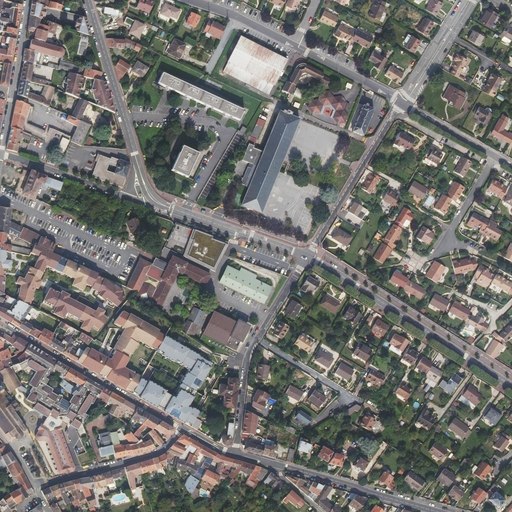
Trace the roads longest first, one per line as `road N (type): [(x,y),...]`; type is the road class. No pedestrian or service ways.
road 1 (secondary): [(511,385),(306,256)]
road 2 (residential): [(234,453),(251,345),(306,256)]
road 3 (secondary): [(0,322),(181,428)]
road 4 (residential): [(306,256),(402,103)]
road 5 (secondary): [(87,0),(137,164)]
road 6 (secondary): [(437,511),(275,464)]
road 7 (secondary): [(152,197),(306,256)]
road 8 (residential): [(181,428),(158,451),(35,487)]
road 9 (residential): [(125,197),(0,153)]
road 10 (residential): [(402,103),(471,0)]
road 11 (residential): [(466,0),(402,103)]
road 12 (residential): [(295,46),(402,103)]
